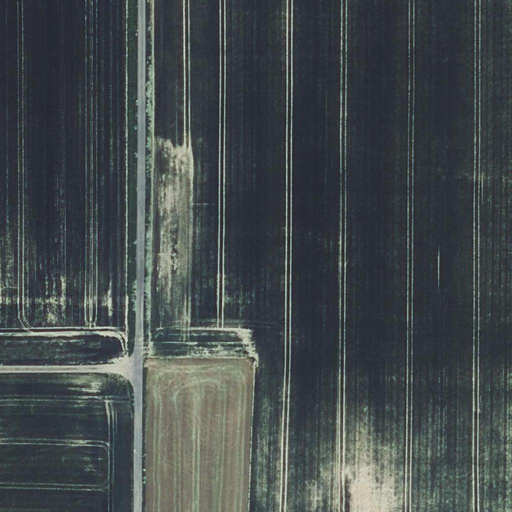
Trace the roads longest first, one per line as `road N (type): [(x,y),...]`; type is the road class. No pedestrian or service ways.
road 1 (track): [(144,0),(141,511)]
road 2 (track): [(141,366),(0,367)]
